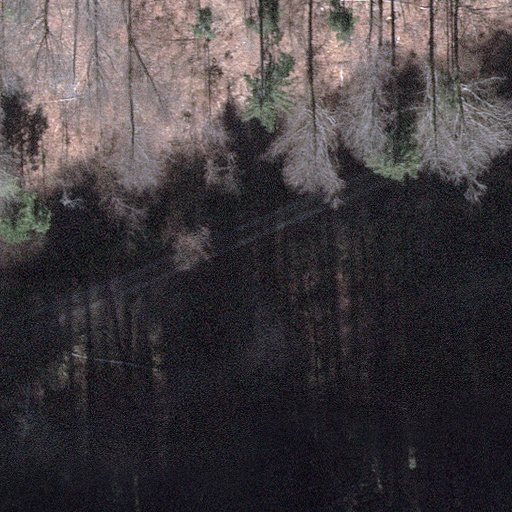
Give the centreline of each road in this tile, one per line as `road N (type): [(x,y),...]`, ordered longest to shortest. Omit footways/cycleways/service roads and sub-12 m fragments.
road 1 (track): [(511,133),(0,333)]
road 2 (track): [(511,280),(88,422),(0,441)]
